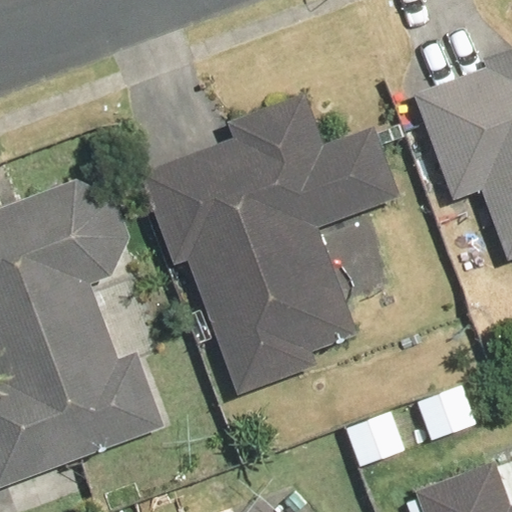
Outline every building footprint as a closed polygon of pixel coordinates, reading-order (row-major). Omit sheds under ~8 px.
[(511,43),(481,55),(484,65),(412,90),(451,202),(479,193),(505,266),(511,264),(511,43)] [(307,93),(133,161),(221,389),(357,336),(313,222),(394,190),(365,115),(322,132),(307,93)] [(86,171),(0,204),(0,484),(207,403),(157,276),(131,286),(118,253),(120,251),(121,249),(123,247),(124,245),(125,243),(126,240),(127,238),(128,235),(128,233),(129,230),(129,228),(129,225),(129,223),(128,220),(128,218),(127,215),(127,213),(126,210),(125,208),(123,206),(122,204),(121,202),(119,200),(117,198),(115,196),(113,195),(111,193),(109,192),(107,191),(104,190),(102,189),(100,188),(97,187),(95,187),(92,187),(86,171)] [(406,446),(387,407),(342,429),(362,468),(406,446)] [(511,511),(511,458),(404,506),(406,511),(511,511)] [(327,511),(312,472),(209,511),(327,511)]
